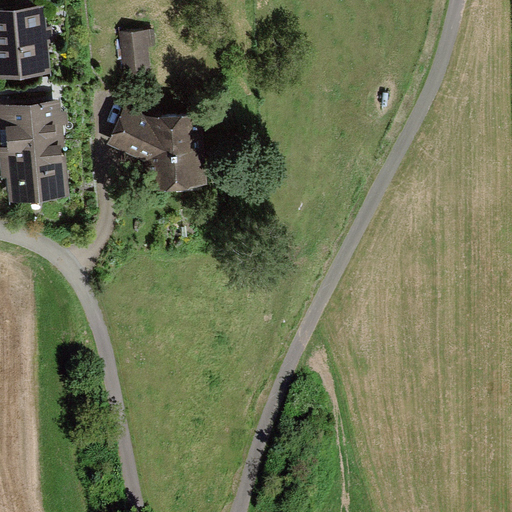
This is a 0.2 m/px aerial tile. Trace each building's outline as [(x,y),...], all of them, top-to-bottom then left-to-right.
[(43,1),(0,5),(0,72),(50,68),(43,1)] [(143,33),(120,35),(123,70),(146,67),(143,33)] [(0,100),(0,145),(65,140),(61,95),(0,100)] [(207,180),(202,106),(145,111),(127,103),(111,139),(142,152),(157,159),(159,183),(207,180)] [(71,192),(65,140),(0,145),(0,158),(2,175),(6,175),(8,198),(71,192)]
